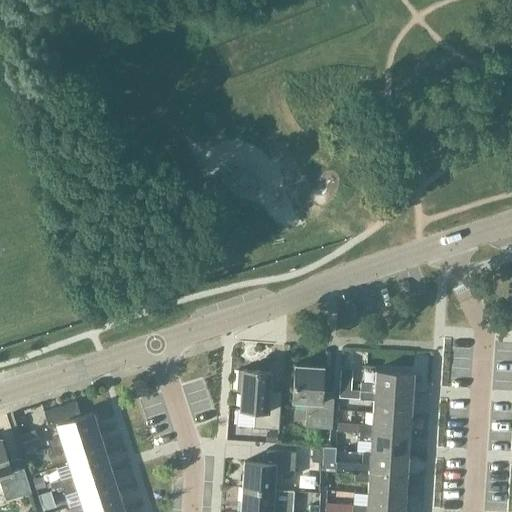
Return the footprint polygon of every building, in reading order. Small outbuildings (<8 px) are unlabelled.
[(330,426),(332,392),(320,391),(322,366),(294,364),(291,400),(307,401),(305,425),(330,426)] [(237,369),(236,388),(240,388),(239,408),(238,424),(252,425),(252,426),(277,428),(279,400),(267,400),(268,389),(269,370),(242,368),(241,369),(237,369)] [(340,369),(339,386),(350,387),(351,370),(340,369)] [(359,390),(411,393),(412,372),(374,370),(374,383),(360,382),(359,390)] [(411,393),(359,390),(359,391),(339,390),(339,397),(372,399),(372,411),(410,414),(411,393)] [(49,447),(98,432),(92,411),(80,415),(75,400),(43,410),(48,426),(57,423),(60,435),(47,439),(47,440),(33,444),(35,451),(49,447)] [(410,414),(372,411),(371,424),(357,423),(357,431),(408,434),(410,414)] [(336,421),(336,429),(357,431),(357,423),(336,421)] [(266,430),(265,441),(275,442),(276,431),(266,430)] [(408,434),(357,431),(356,439),(370,440),(369,452),(407,454),(408,434)] [(98,432),(49,447),(52,455),(65,451),(69,462),(104,451),(98,432)] [(0,481),(5,498),(30,491),(19,458),(8,461),(0,437),(0,481)] [(272,488),(273,475),(293,476),(294,450),(266,448),(265,462),(243,460),(242,486),(272,488)] [(312,451),(311,461),(321,461),(321,460),(322,449),(312,448),(312,451)] [(104,451),(69,462),(72,474),(59,478),(62,486),(110,471),(104,451)] [(335,461),(335,470),(354,472),(406,475),(407,454),(369,452),(362,452),(361,462),(336,460),(335,461)] [(321,461),(320,469),(335,471),(335,470),(335,461),(321,460),(321,461)] [(62,486),(37,494),(40,501),(64,494),(77,490),(81,501),(116,490),(110,471),(62,486)] [(406,475),(354,472),(354,480),(367,481),(366,493),(404,495),(406,475)] [(42,476),(32,478),(36,488),(44,486),(42,476)] [(242,486),(239,511),(290,511),(292,489),(272,488),(242,486)] [(116,490),(81,501),(84,511),(114,511),(122,510),(116,490)] [(336,503),(336,511),(347,511),(403,511),(404,495),(366,493),(366,505),(352,504),(336,503)]
